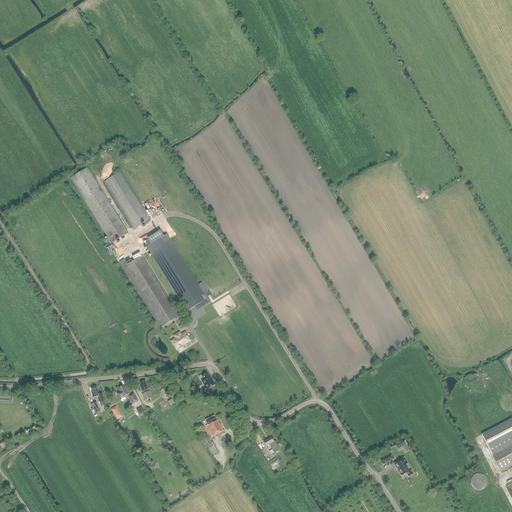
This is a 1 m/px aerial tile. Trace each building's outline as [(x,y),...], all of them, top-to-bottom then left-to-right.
[(111,244),(128,234),(86,169),(70,179),(111,244)] [(119,172),(103,182),(134,230),(141,225),(144,224),(144,223),(146,225),(148,224),(147,222),(150,220),(119,172)] [(151,244),(147,246),(187,311),(199,303),(202,307),(206,305),(210,302),(205,293),(204,294),(203,294),(166,235),(163,236),(160,231),(148,239),(151,244)] [(113,256),(120,254),(117,246),(110,249),(113,256)] [(160,327),(179,316),(142,256),(127,265),(124,260),(120,262),(160,327)] [(182,345),(189,340),(185,333),(180,336),(179,333),(175,336),(176,339),(177,339),(173,342),(172,341),(177,348),(180,351),(184,348),(182,345)] [(207,373),(202,376),(204,379),(202,381),(206,387),(201,390),(206,397),(213,392),(211,389),(210,390),(208,388),(215,384),(209,376),(207,373)] [(144,393),(142,394),(144,400),(152,398),(149,391),(147,392),(147,390),(148,389),(147,386),(146,387),(144,381),(140,382),(141,385),(140,385),(142,391),(143,391),(144,393)] [(120,398),(123,397),(125,396),(126,398),(128,397),(132,405),(138,401),(133,393),(130,395),(126,387),(125,388),(123,386),(118,389),(120,392),(117,394),(120,398)] [(99,403),(100,402),(101,406),(106,405),(105,400),(103,401),(102,394),(99,394),(98,392),(97,387),(91,388),(92,393),(91,393),(92,398),(97,396),(99,403)] [(166,399),(170,396),(165,388),(160,391),(166,399)] [(100,411),(96,402),(91,404),(93,408),(94,410),(95,413),(100,411)] [(116,406),(111,409),(114,414),(119,411),(116,406)] [(213,416),(205,420),(208,425),(205,427),(207,429),(211,437),(223,431),(219,423),(218,424),(213,416)] [(501,472),(511,465),(511,419),(482,435),(501,472)] [(211,454),(216,451),(209,437),(203,441),(206,446),(207,445),(211,454)] [(271,437),(263,442),(266,446),(269,444),(274,452),(280,449),(275,441),(274,442),(271,437)] [(404,442),(396,447),(399,451),(403,448),(407,446),(404,442)] [(383,464),(394,458),(391,452),(380,459),(383,464)] [(394,463),(401,475),(406,472),(409,477),(414,474),(411,469),(412,469),(404,457),(394,463)] [(488,484),(488,482),(488,481),(488,479),(487,478),(486,477),(485,475),(483,475),(482,474),(480,474),(478,474),(477,474),(476,475),(474,476),(473,477),(472,479),(472,481),(472,482),(472,484),(472,485),(473,487),(474,488),(475,489),(477,490),(479,491),(480,491),(481,491),(483,490),(485,489),(486,488),(487,487),(488,485),(488,484)]
